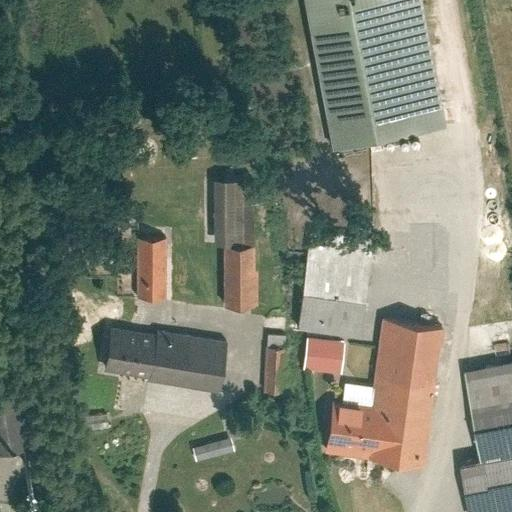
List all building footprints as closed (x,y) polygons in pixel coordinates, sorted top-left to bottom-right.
[(420,0),(305,0),(333,144),(445,122),(420,0)] [(237,177),(214,177),(214,242),(223,242),(237,242),(237,177)] [(310,227),(298,326),(360,334),(374,227),(360,225),(359,233),(310,227)] [(137,235),(137,293),(166,293),(167,235),(137,235)] [(223,302),(257,301),(256,241),(237,242),(223,242),(223,302)] [(334,395),(326,446),(422,461),(443,324),(383,315),(370,401),(334,395)] [(263,330),(267,330),(285,331),(286,317),(263,316),(263,330)] [(156,331),(112,323),(105,366),(151,374),(150,377),(218,389),(227,339),(157,327),(156,331)] [(267,330),(266,345),(285,346),(285,331),(267,330)] [(307,335),(303,365),(341,370),(345,339),(307,335)] [(285,346),(266,345),(265,403),(283,403),(285,346)] [(473,511),(507,511),(511,511),(511,357),(467,366),(484,455),(463,459),(473,511)] [(0,390),(0,447),(41,440),(31,385),(0,390)] [(84,414),(85,427),(107,425),(106,412),(84,414)] [(193,445),(196,458),(234,447),(231,435),(193,445)]
